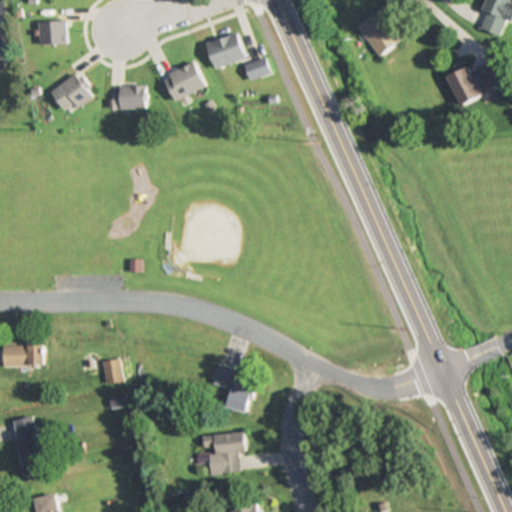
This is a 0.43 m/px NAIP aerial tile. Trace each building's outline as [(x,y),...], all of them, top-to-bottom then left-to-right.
[(502,36),(508,19),(511,20),(511,0),(490,0),(481,29),(502,36)] [(405,42),(386,10),(361,25),(380,57),(405,42)] [(69,45),(69,22),(42,22),(42,45),(69,45)] [(209,45),(218,70),(249,58),(240,34),(209,45)] [(274,74),(267,58),(247,66),(254,81),(274,74)] [(509,85),(499,61),(475,72),(473,68),(452,77),(464,105),(509,85)] [(210,87),(198,63),(168,77),(180,101),(210,87)] [(96,96),(79,74),(54,92),(70,115),(96,96)] [(123,110),(149,110),(149,86),(123,86),(123,110)] [(46,346),(4,346),(4,367),(46,367),(46,346)] [(123,359),(104,362),(107,385),(126,382),(123,359)] [(250,413),(261,377),(221,365),(215,384),(236,390),(230,407),(250,413)] [(25,475),(45,471),(36,417),(15,421),(25,475)] [(205,436),(207,452),(218,451),(221,475),(241,473),(239,453),(249,452),(247,432),(205,436)] [(61,511),(59,495),(35,499),(37,511),(61,511)]
